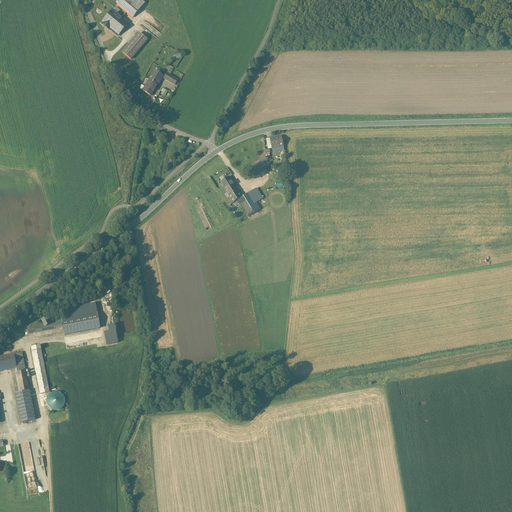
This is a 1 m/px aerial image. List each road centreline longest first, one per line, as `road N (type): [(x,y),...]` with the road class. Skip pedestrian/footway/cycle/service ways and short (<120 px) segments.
road 1 (secondary): [(214,152),(282,127),(511,121)]
road 2 (secondary): [(0,320),(137,221),(214,152)]
road 3 (unclassified): [(81,0),(135,109),(208,145)]
road 4 (unclassified): [(208,145),(278,0)]
